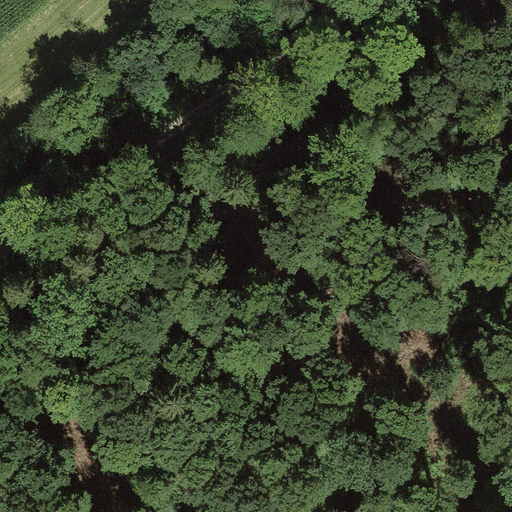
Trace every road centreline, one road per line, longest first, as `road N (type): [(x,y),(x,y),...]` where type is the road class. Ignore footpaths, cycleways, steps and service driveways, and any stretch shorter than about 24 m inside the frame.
road 1 (track): [(374,0),(0,253)]
road 2 (track): [(164,142),(171,88),(212,0)]
